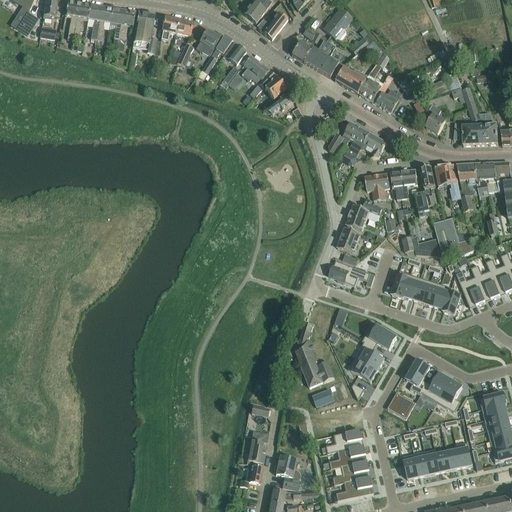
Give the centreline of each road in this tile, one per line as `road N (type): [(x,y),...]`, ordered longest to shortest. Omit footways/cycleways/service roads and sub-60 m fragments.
road 1 (residential): [(511,371),(468,379),(410,348),(374,419),(394,510)]
road 2 (tertiary): [(440,155),(289,74)]
road 3 (residential): [(338,223),(314,123),(289,74)]
road 4 (residential): [(338,223),(368,168),(440,155)]
road 5 (unknown): [(343,300),(323,348),(345,379),(385,397)]
road 6 (residential): [(394,510),(511,484)]
